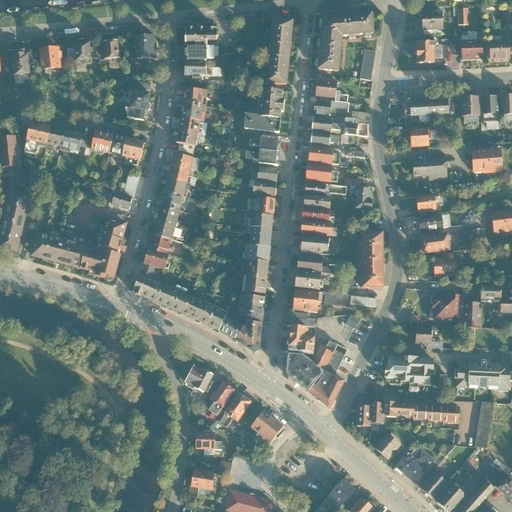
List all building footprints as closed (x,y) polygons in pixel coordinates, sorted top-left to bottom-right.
[(468,25),(468,8),(459,8),(459,25),(468,25)] [(458,9),(448,9),(448,36),(458,36),(458,9)] [(442,12),(421,13),(422,32),(442,31),(442,12)] [(317,52),(315,72),(338,74),(342,38),(356,36),(372,34),(371,14),(357,15),(320,18),(319,33),(317,52)] [(270,51),(292,53),(296,21),(273,19),(270,51)] [(187,28),(186,46),(208,47),(209,41),(219,41),(219,29),(187,28)] [(154,36),(134,37),(135,60),(157,60),(157,44),(154,44),(154,36)] [(118,41),(103,43),(104,61),(119,60),(118,41)] [(481,41),(461,41),(461,61),(482,60),(481,41)] [(509,60),(509,41),(488,41),(489,61),(509,60)] [(458,52),(458,42),(450,42),(450,53),(458,52)] [(91,61),(90,43),(73,44),(75,63),(91,61)] [(436,43),(417,43),(417,65),(436,64),(436,58),(449,58),(449,47),(436,48),(436,43)] [(186,61),(208,62),(208,47),(186,46),(186,61)] [(58,49),(39,50),(41,70),(60,68),(58,49)] [(370,81),(375,52),(364,50),(359,79),(370,81)] [(292,53),(270,51),(267,84),(289,87),(292,53)] [(27,54),(10,55),(12,76),(29,75),(27,54)] [(186,61),(185,76),(207,77),(208,62),(186,61)] [(94,76),(84,83),(88,88),(98,81),(94,76)] [(337,83),(316,81),(314,97),(335,100),(337,83)] [(152,84),(139,82),(138,90),(151,91),(152,84)] [(184,90),(184,104),(203,107),(204,99),(208,99),(209,92),(184,90)] [(151,94),(131,91),(129,111),(136,111),(135,120),(144,121),(145,113),(148,113),(151,94)] [(285,94),(261,92),(258,119),(282,121),(285,94)] [(511,115),(511,96),(501,97),(501,115),(511,115)] [(498,115),(497,97),(481,97),(482,115),(498,115)] [(427,99),(428,117),(448,116),(447,98),(427,99)] [(479,117),(478,98),(460,98),(461,117),(479,117)] [(427,99),(409,100),(410,118),(428,117),(427,99)] [(351,103),(316,100),(315,114),(336,116),(337,112),(350,113),(351,103)] [(24,104),(14,105),(15,116),(25,115),(24,104)] [(184,104),(181,118),(201,122),(203,115),(206,115),(207,107),(203,107),(184,104)] [(181,118),(179,131),(199,135),(201,122),(181,118)] [(282,121),(258,119),(246,118),(245,131),(281,136),(282,121)] [(310,132),(329,134),(329,130),(340,131),(340,125),(330,125),(331,121),(311,119),(310,132)] [(354,120),(344,119),(342,135),(357,136),(358,126),(354,125),(354,120)] [(50,127),(30,123),(26,142),(46,147),(50,127)] [(50,127),(46,147),(61,150),(65,131),(50,127)] [(428,128),(410,129),(411,147),(429,146),(428,128)] [(83,135),(65,131),(61,150),(78,154),(83,135)] [(199,135),(179,131),(176,144),(196,148),(199,135)] [(91,151),(107,155),(111,136),(96,132),(91,151)] [(329,134),(310,132),(309,145),(328,147),(328,143),(339,144),(339,137),(329,136),(329,134)] [(123,159),(128,139),(111,136),(107,155),(123,159)] [(282,140),(257,137),(257,142),(252,141),(252,147),(261,148),(261,152),(280,155),(282,140)] [(14,138),(0,139),(0,154),(16,152),(14,138)] [(123,159),(140,162),(145,143),(128,139),(123,159)] [(501,147),(472,149),(474,173),(503,171),(501,147)] [(308,148),(306,164),(331,166),(331,165),(338,166),(339,155),(332,155),(332,150),(308,148)] [(18,167),(16,152),(0,154),(0,166),(0,169),(18,167)] [(279,168),(280,155),(261,152),(261,155),(247,153),(246,160),(260,162),(259,166),(279,168)] [(172,165),(192,171),(195,159),(175,153),(172,165)] [(425,163),(410,164),(410,180),(427,179),(427,183),(444,181),(443,157),(425,158),(425,163)] [(172,165),(168,180),(188,185),(192,171),(172,165)] [(331,168),(306,165),(305,182),(330,184),(330,183),(336,184),(337,173),(331,173),(331,168)] [(260,168),(259,183),(278,185),(279,171),(260,168)] [(13,174),(16,193),(28,196),(24,173),(13,174)] [(134,198),(139,178),(128,175),(123,195),(134,198)] [(164,193),(185,198),(188,185),(168,180),(164,193)] [(276,199),(278,185),(259,183),(255,182),(253,196),(276,199)] [(302,197),(330,200),(330,195),(346,196),(347,188),(303,184),(302,197)] [(48,201),(51,190),(43,188),(40,200),(48,201)] [(370,190),(357,189),(355,210),(372,212),(373,196),(370,196),(370,190)] [(23,225),(30,196),(28,196),(16,193),(10,191),(2,219),(23,225)] [(160,208),(181,213),(185,198),(164,193),(160,208)] [(228,197),(220,193),(215,203),(223,207),(228,197)] [(113,194),(110,206),(129,211),(132,200),(113,194)] [(435,196),(417,198),(418,213),(437,211),(435,196)] [(302,197),(300,210),(329,213),(330,200),(302,197)] [(275,217),(276,201),(259,200),(258,215),(275,217)] [(156,225),(176,230),(181,213),(160,208),(156,225)] [(462,221),(470,226),(478,214),(470,209),(462,221)] [(511,209),(493,211),(496,232),(511,230),(511,209)] [(299,221),(327,224),(329,213),(300,210),(299,221)] [(442,214),(420,217),(422,232),(444,229),(442,214)] [(275,218),(253,216),(252,230),(273,232),(275,218)] [(0,228),(0,247),(16,252),(23,225),(2,219),(0,228)] [(100,237),(122,243),(127,225),(105,219),(100,237)] [(300,223),(298,235),(329,238),(330,226),(300,223)] [(156,225),(152,237),(173,243),(176,230),(156,225)] [(271,250),(273,232),(252,230),(250,248),(271,250)] [(480,231),(471,232),(472,240),(473,244),(481,243),(480,231)] [(471,232),(459,234),(460,241),(472,240),(471,232)] [(36,234),(30,259),(56,266),(62,241),(36,234)] [(448,234),(422,237),(424,255),(451,252),(448,234)] [(385,283),(384,235),(378,235),(369,235),(361,236),(362,279),(362,291),(386,290),(385,283)] [(100,237),(96,253),(118,259),(122,243),(100,237)] [(173,243),(152,237),(149,251),(169,257),(173,243)] [(329,240),(302,237),(300,254),(327,257),(329,240)] [(88,248),(62,241),(56,266),(81,273),(87,251),(88,248)] [(270,265),(271,250),(250,248),(246,247),(244,262),(248,263),(270,265)] [(433,260),(434,279),(454,278),(454,266),(461,265),(461,262),(470,262),(470,259),(478,259),(478,249),(453,253),(453,256),(443,256),(443,260),(433,260)] [(96,253),(87,251),(81,273),(115,281),(120,259),(118,259),(96,253)] [(169,257),(149,251),(144,268),(156,271),(164,273),(169,257)] [(297,257),(296,273),(321,276),(333,277),(334,270),(322,269),(323,260),(297,257)] [(270,265),(248,263),(247,278),(268,281),(270,265)] [(144,268),(141,277),(152,281),(156,271),(144,268)] [(296,273),(294,289),(319,291),(321,276),(296,273)] [(152,281),(141,277),(132,296),(144,302),(162,310),(176,316),(191,323),(206,329),(219,335),(226,319),(228,315),(152,281)] [(266,297),(268,281),(247,278),(245,295),(266,297)] [(511,287),(482,287),(482,302),(501,302),(501,315),(511,315),(511,292),(511,293),(511,287)] [(457,320),(460,293),(444,291),(444,293),(433,292),(432,308),(434,308),(433,317),(457,320)] [(318,296),(293,293),(291,312),(292,312),(307,314),(316,315),(318,296)] [(350,297),(325,294),(323,307),(348,310),(350,297)] [(266,299),(243,297),(242,310),(265,312),(266,299)] [(376,300),(350,298),(350,305),(375,307),(376,300)] [(481,329),(481,303),(465,303),(464,328),(481,329)] [(264,325),(265,312),(242,310),(241,323),(264,325)] [(292,312),(291,328),(307,329),(314,330),(315,321),(306,320),(307,314),(292,312)] [(355,331),(361,319),(350,314),(344,325),(355,331)] [(219,335),(236,345),(245,329),(226,319),(219,335)] [(263,332),(264,326),(248,325),(245,329),(236,345),(256,358),(261,355),(263,332)] [(434,328),(417,327),(417,344),(433,345),(434,328)] [(307,329),(291,328),(288,358),(310,359),(312,342),(305,341),(307,329)] [(321,343),(308,368),(321,378),(324,374),(338,346),(330,342),(321,343)] [(348,351),(338,346),(324,374),(334,379),(348,351)] [(435,360),(383,358),(382,384),(434,386),(435,360)] [(300,361),(285,359),(282,378),(283,382),(305,397),(321,378),(308,368),(300,361)] [(215,372),(196,361),(184,383),(195,388),(191,394),(200,399),(205,389),(208,391),(215,379),(212,377),(215,372)] [(510,364),(457,363),(456,388),(509,389),(510,364)] [(324,374),(321,378),(305,397),(325,411),(330,411),(343,384),(334,379),(324,374)] [(237,387),(224,378),(212,397),(216,400),(209,410),(217,416),(237,387)] [(253,399),(240,389),(224,412),(226,413),(219,423),(227,428),(233,418),(238,421),(253,399)] [(396,404),(383,404),(383,406),(382,421),(395,422),(395,419),(396,404)] [(412,420),(412,407),(412,406),(396,404),(395,419),(412,420)] [(481,404),(475,448),(486,450),(493,404),(481,404)] [(382,421),(383,406),(369,405),(369,407),(368,428),(382,428),(382,421)] [(369,407),(358,407),(357,430),(368,431),(368,428),(369,407)] [(427,424),(428,407),(412,407),(412,420),(412,423),(427,424)] [(427,424),(443,425),(444,408),(428,407),(427,424)] [(458,425),(459,409),(444,408),(443,425),(458,425)] [(265,413),(253,429),(273,444),(285,428),(265,413)] [(217,432),(197,432),(196,449),(222,450),(222,441),(217,441),(217,432)] [(387,462),(401,446),(388,436),(374,452),(387,462)] [(447,446),(442,452),(447,456),(455,447),(447,446)] [(415,486),(435,463),(420,450),(412,459),(408,456),(395,469),(415,486)] [(486,484),(494,491),(510,471),(505,467),(499,474),(494,470),(484,482),(480,479),(476,484),(479,487),(479,492),(486,484)] [(216,472),(194,468),(191,485),(190,485),(188,496),(198,497),(199,487),(213,489),(216,472)] [(431,502),(447,484),(436,474),(420,492),(431,502)] [(511,481),(508,478),(497,491),(511,503),(511,481)] [(339,511),(357,493),(343,481),(314,511),(339,511)] [(475,511),(494,491),(486,484),(479,492),(461,511),(475,511)] [(268,511),(272,494),(232,485),(226,509),(240,511),(268,511)] [(453,487),(436,507),(441,511),(453,511),(462,502),(463,496),(453,487)] [(374,511),(377,509),(364,496),(349,511),(374,511)]
